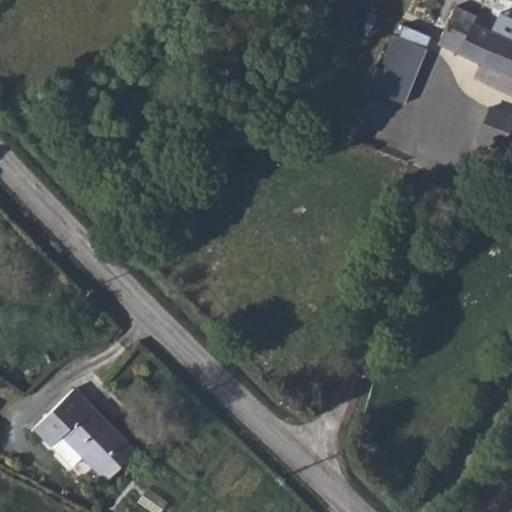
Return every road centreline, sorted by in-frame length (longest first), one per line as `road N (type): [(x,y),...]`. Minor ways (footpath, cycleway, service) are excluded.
road 1 (tertiary): [(0,157),(313,473)]
road 2 (residential): [(313,473),(467,108)]
road 3 (track): [(428,511),(511,383)]
